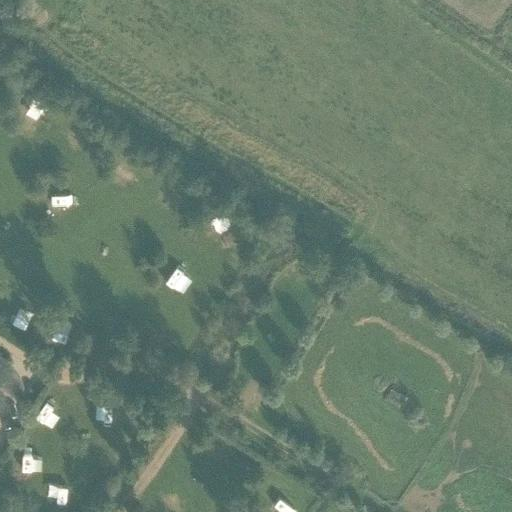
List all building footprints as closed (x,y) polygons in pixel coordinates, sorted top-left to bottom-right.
[(5,136),(26,134),(24,113),(3,115),(5,136)] [(72,158),(81,136),(62,129),(54,151),(72,158)] [(17,229),(43,205),(30,191),(13,206),(20,213),(11,222),(17,229)] [(163,205),(165,225),(186,224),(185,203),(163,205)] [(220,254),(235,247),(228,232),(213,239),(220,254)] [(162,264),(164,279),(186,276),(184,261),(162,264)] [(27,321),(39,308),(29,298),(17,311),(27,321)] [(66,308),(51,316),(61,334),(76,326),(66,308)] [(0,381),(11,364),(0,357),(0,381)] [(226,463),(235,455),(220,438),(211,445),(226,463)] [(32,474),(32,459),(15,458),(15,474),(32,474)] [(52,485),(44,497),(59,507),(67,494),(52,485)] [(173,511),(170,492),(151,495),(153,511),(173,511)]
